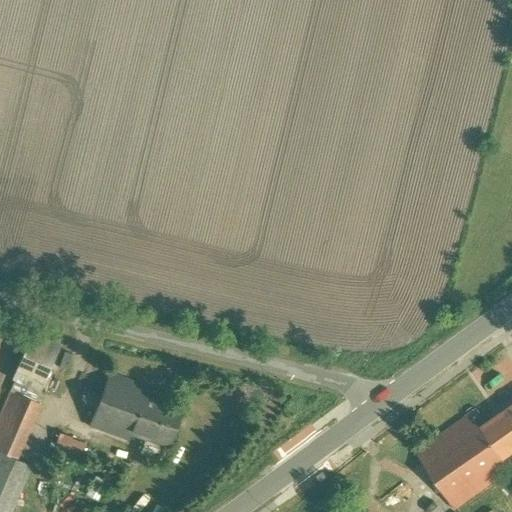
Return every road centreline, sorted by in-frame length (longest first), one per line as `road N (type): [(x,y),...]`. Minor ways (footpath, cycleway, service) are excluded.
road 1 (unclassified): [(0,299),(356,386),(386,404)]
road 2 (tertiary): [(235,511),(386,404)]
road 3 (tertiary): [(386,404),(511,312)]
